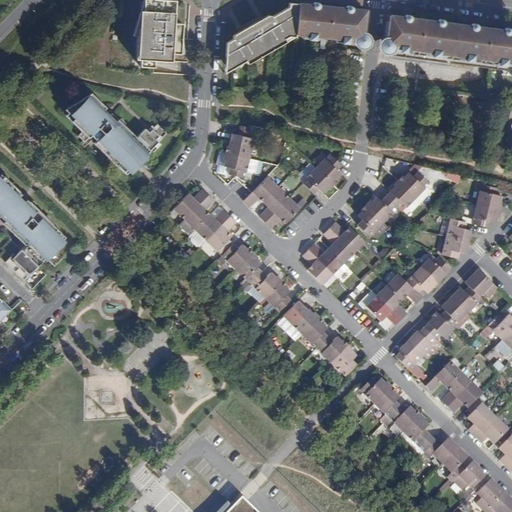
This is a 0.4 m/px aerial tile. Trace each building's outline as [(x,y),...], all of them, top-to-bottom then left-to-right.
[(299,3),(289,2),(288,7),(272,16),(271,15),(268,15),(267,15),(264,17),(265,20),(259,23),(258,20),(243,29),(245,32),(239,35),(238,32),(234,34),(233,37),(233,39),(226,43),(226,56),(233,68),(245,61),(247,64),(259,57),(257,54),(265,50),(273,45),(274,48),(286,42),(284,39),(289,36),(295,37),(295,34),(299,3)] [(312,5),(299,3),(295,34),(362,40),(365,10),(352,9),(351,17),(344,16),(345,8),(319,6),(318,13),(311,13),(312,5)] [(172,49),(179,49),(180,49),(181,34),(173,33),(174,11),(153,9),(153,8),(152,5),(149,4),(148,4),(146,5),(144,6),(144,8),(141,38),(137,38),(135,70),(139,70),(138,76),(152,77),(153,71),(170,72),(171,64),(172,49)] [(511,71),(511,31),(509,31),(508,40),(502,40),(503,30),(476,27),(475,36),(469,35),(470,26),(443,22),(442,32),(435,31),(437,22),(410,18),(409,28),(401,26),(402,17),(390,15),(385,55),(419,59),(419,52),(432,54),(431,61),(472,66),(472,60),(485,61),(484,68),(511,71)] [(410,18),(402,17),(401,26),(409,28),(410,18)] [(178,64),(179,49),(172,49),(171,64),(178,64)] [(419,59),(431,61),(432,54),(419,52),(419,59)] [(472,66),(484,68),(485,61),(472,60),(472,66)] [(401,75),(414,77),(416,65),(404,62),(401,75)] [(94,143),(121,169),(124,167),(129,172),(162,138),(152,129),(149,132),(145,128),(137,137),(112,113),(102,124),(96,118),(106,107),(91,92),(88,95),(81,99),(77,104),(75,103),(65,109),(74,118),(71,121),(82,131),(78,135),(84,142),(91,135),(96,140),(94,143)] [(246,137),(249,127),(240,125),(237,135),(246,137)] [(253,139),(246,137),(237,135),(232,133),(229,146),(227,145),(225,153),(248,158),(253,139)] [(248,158),(225,153),(223,160),(225,160),(223,167),(229,168),(228,174),(244,178),(248,158)] [(342,165),(339,163),(330,154),(316,168),(333,185),(338,180),(337,178),(341,174),(337,170),(342,165)] [(302,183),(313,194),(318,189),(323,193),(327,188),(328,190),(333,185),(316,168),(302,183)] [(398,181),(415,197),(429,183),(418,172),(413,176),(409,172),(404,177),(403,176),(398,181)] [(0,215),(19,196),(21,194),(0,173),(0,215)] [(251,193),(243,201),(249,206),(258,197),(260,195),(266,200),(278,188),(267,177),(251,193)] [(385,196),(397,208),(402,203),(406,207),(415,197),(398,181),(393,186),(395,187),(385,196)] [(477,204),(490,207),(498,209),(500,204),(502,196),(493,194),(495,187),(481,184),(481,188),(477,204)] [(269,207),(259,216),(265,222),(289,198),(278,188),(266,200),(271,205),(269,207)] [(203,189),(193,199),(191,201),(186,196),(174,209),(185,219),(208,195),(203,189)] [(208,195),(185,219),(196,230),(208,217),(202,212),(205,210),(214,200),(208,195)] [(19,196),(0,215),(5,221),(3,223),(5,226),(14,216),(11,213),(15,209),(16,210),(24,201),(19,196)] [(383,222),(397,208),(385,196),(381,201),(376,197),(372,201),(371,200),(366,205),(383,222)] [(289,198),(265,222),(271,228),(272,226),(280,218),(282,216),(288,221),(305,203),(301,199),(296,205),(289,198)] [(14,216),(5,226),(25,245),(15,255),(13,253),(10,256),(3,250),(0,252),(0,257),(4,262),(24,280),(45,258),(57,247),(63,240),(58,234),(60,232),(26,199),(24,201),(16,210),(15,209),(11,213),(14,216)] [(472,224),(488,228),(489,221),(495,222),(497,214),(498,209),(490,207),(477,204),(472,224)] [(372,233),(383,222),(366,205),(361,210),(362,211),(358,216),(362,220),(357,225),(369,236),(372,233)] [(208,217),(196,230),(206,240),(230,216),(224,210),(215,220),(213,222),(208,217)] [(230,216),(206,240),(217,251),(229,239),(229,238),(224,233),(226,231),(236,221),(230,216)] [(464,229),(466,222),(451,219),(446,237),(468,242),(471,230),(464,229)] [(329,228),(354,252),(362,243),(364,241),(352,229),(347,234),(344,232),(335,222),(332,225),(329,228)] [(377,238),(388,227),(383,222),(372,233),(377,238)] [(343,262),(354,252),(329,228),(326,232),(324,234),(333,243),(336,245),(331,250),(343,262)] [(459,252),(465,253),(468,242),(446,237),(442,255),(457,258),(459,252)] [(229,239),(217,251),(222,255),(233,244),(229,239)] [(368,249),(371,247),(364,241),(362,243),(368,249)] [(222,255),(221,256),(227,261),(236,270),(253,253),(248,248),(247,249),(242,245),(238,249),(233,244),(222,255)] [(332,273),(343,262),(331,250),(326,256),(323,253),(314,244),(311,247),(308,250),(332,273)] [(322,284),(332,273),(308,250),(305,253),(303,255),(312,265),(315,267),(310,272),(322,284)] [(253,253),(236,270),(247,281),(250,284),(262,272),(257,267),(261,263),(257,259),(258,258),(253,253)] [(444,275),(450,268),(439,257),(437,259),(434,262),(430,258),(430,257),(420,267),(436,283),(444,275)] [(332,273),(337,278),(348,267),(343,262),(332,273)] [(432,288),(436,283),(420,267),(406,282),(418,293),(422,288),(427,293),(432,288)] [(469,287),(479,296),(483,291),(489,297),(498,288),(478,269),(470,277),(465,282),(469,287)] [(251,284),(253,287),(264,297),(281,280),(276,276),(275,277),(271,272),(267,276),(262,272),(250,284),(251,284)] [(419,301),(422,297),(418,293),(406,282),(398,274),(387,285),(400,297),(405,291),(407,294),(415,301),(417,303),(419,301)] [(266,299),(279,312),(291,300),(286,295),(287,294),(290,291),(285,287),(286,285),(281,280),(264,297),(265,298),(266,299)] [(242,286),(245,289),(250,284),(247,281),(242,286)] [(245,289),(248,292),(253,287),(251,284),(250,284),(245,289)] [(400,297),(387,285),(377,295),(401,319),(404,316),(406,314),(405,312),(397,304),(394,302),(400,297)] [(479,296),(469,287),(464,291),(460,287),(455,293),(451,297),(467,313),(478,301),(482,305),(485,302),(479,296)] [(371,290),(360,301),(366,306),(377,295),(371,290)] [(401,319),(377,295),(366,306),(378,318),(383,313),(386,315),(394,323),(395,325),(397,323),(401,319)] [(467,313),(451,297),(447,301),(441,307),(445,311),(441,316),(453,327),(467,313)] [(10,309),(4,303),(0,299),(0,319),(5,325),(8,320),(8,314),(9,309),(10,309)] [(287,320),(302,334),(319,317),(314,312),(313,313),(308,309),(304,313),(299,308),(292,315),(287,320)] [(441,316),(436,311),(432,316),(433,318),(428,322),(424,327),(436,339),(440,334),(444,338),(454,328),(453,327),(441,316)] [(498,315),(487,326),(502,340),(511,328),(511,317),(508,314),(504,318),(499,314),(498,315)] [(319,317),(302,334),(316,348),(328,336),(324,332),(327,328),(323,323),(324,322),(319,317)] [(424,327),(419,332),(418,331),(412,337),(408,340),(423,355),(433,345),(437,349),(441,344),(436,339),(424,327)] [(511,328),(502,340),(511,349),(511,328)] [(328,336),(316,348),(317,348),(331,362),(348,345),(343,340),(341,341),(336,337),(333,340),(328,336)] [(423,355),(408,340),(404,344),(399,350),(400,351),(396,356),(399,359),(407,367),(407,368),(417,378),(422,373),(414,365),(423,355)] [(441,344),(446,349),(449,346),(444,341),(441,344)] [(348,345),(331,362),(345,376),(357,364),(352,360),(356,356),(351,351),(353,350),(348,345)] [(448,385),(460,373),(449,362),(440,371),(425,386),(431,392),(440,382),(443,380),(448,385)] [(471,383),(460,373),(448,385),(453,390),(451,392),(443,400),(441,402),(442,402),(447,407),(459,395),(471,383)] [(363,393),(375,404),(391,387),(386,382),(385,384),(380,379),(376,383),(371,379),(360,390),(363,393)] [(482,394),(471,383),(459,395),(447,407),(453,413),(454,411),(462,403),(464,401),(470,406),(482,394)] [(360,396),(363,393),(360,390),(358,387),(353,392),(357,396),(358,395),(358,396),(359,395),(360,396)] [(391,387),(375,404),(383,412),(380,416),(385,421),(400,407),(395,402),(399,398),(395,393),(396,392),(391,387)] [(481,404),(470,414),(467,418),(473,423),(475,425),(473,427),(471,425),(467,429),(475,436),(494,417),(481,404)] [(400,407),(385,421),(391,427),(394,423),(403,432),(420,415),(415,410),(413,412),(409,407),(405,411),(400,407)] [(420,415),(403,432),(417,446),(424,453),(434,443),(435,441),(424,430),(428,426),(423,421),(424,420),(420,415)] [(508,430),(494,417),(475,436),(483,444),(487,440),(485,438),(486,437),(488,439),(494,444),(497,441),(508,430)] [(511,434),(502,445),(498,448),(504,454),(506,456),(504,458),(502,456),(499,459),(506,467),(511,461),(511,434)] [(424,453),(423,454),(428,458),(432,454),(442,463),(458,448),(448,438),(439,447),(434,443),(424,453)] [(458,448),(442,463),(452,473),(448,477),(452,482),(453,481),(463,471),(459,466),(467,457),(458,448)] [(463,471),(453,481),(462,490),(468,484),(472,489),(477,484),(486,475),(472,462),(463,471)] [(476,503),(485,511),(504,492),(490,479),(482,488),(477,493),(481,498),(476,503)] [(511,500),(504,492),(485,511),(484,511),(511,511),(511,500)] [(257,511),(242,497),(231,507),(227,503),(218,511),(257,511)]
